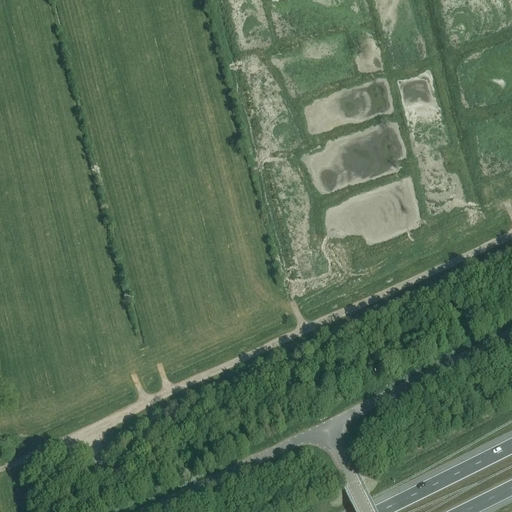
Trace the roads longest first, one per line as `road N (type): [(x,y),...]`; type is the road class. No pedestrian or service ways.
road 1 (unclassified): [(325,427),(511,330)]
road 2 (unclassified): [(325,427),(141,511)]
road 3 (motorway): [(511,445),(378,511)]
